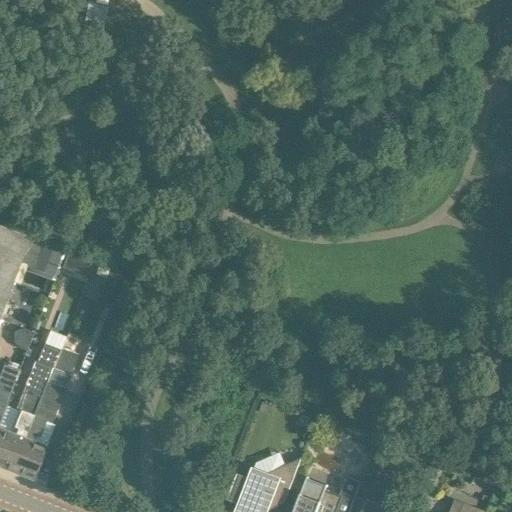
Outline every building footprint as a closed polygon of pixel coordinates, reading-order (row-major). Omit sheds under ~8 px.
[(84,23),(86,23),(104,27),(108,7),(88,3),(87,9),(84,23)] [(0,227),(0,293),(8,296),(29,238),(0,227)] [(54,277),(65,251),(33,238),(22,265),(54,277)] [(87,278),(93,263),(68,253),(62,269),(87,278)] [(117,308),(131,277),(111,268),(103,286),(104,286),(98,299),(117,308)] [(30,349),(36,333),(21,328),(16,344),(30,349)] [(0,430),(0,466),(12,471),(52,369),(35,362),(17,411),(21,412),(14,428),(18,430),(15,436),(0,430)] [(0,392),(9,396),(10,397),(20,371),(5,365),(0,377),(0,392)] [(52,369),(12,471),(33,479),(45,448),(34,443),(37,437),(39,438),(46,422),(52,425),(70,376),(52,369)] [(0,421),(9,396),(0,392),(0,421)] [(268,418),(272,406),(263,403),(259,414),(268,418)] [(285,505),(301,460),(266,476),(254,471),(254,473),(241,478),(239,478),(230,501),(241,505),(238,511),(267,511),(272,500),(285,505)] [(341,511),(349,511),(361,484),(347,478),(340,497),(326,492),(328,487),(327,486),(326,487),(308,481),(309,480),(307,479),(294,511),(337,511),(338,511),(341,511)] [(368,502),(363,511),(387,511),(389,510),(368,502)]
